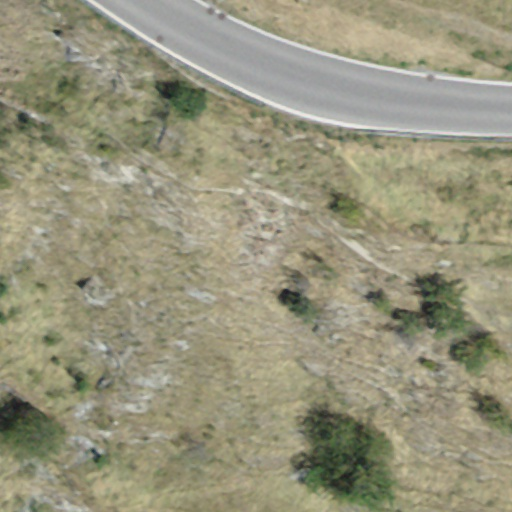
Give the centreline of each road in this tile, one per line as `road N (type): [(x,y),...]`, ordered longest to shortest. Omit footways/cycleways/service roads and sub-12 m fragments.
road 1 (tertiary): [(144,0),(288,75),(386,98),(511,107)]
road 2 (track): [(511,56),(353,0)]
